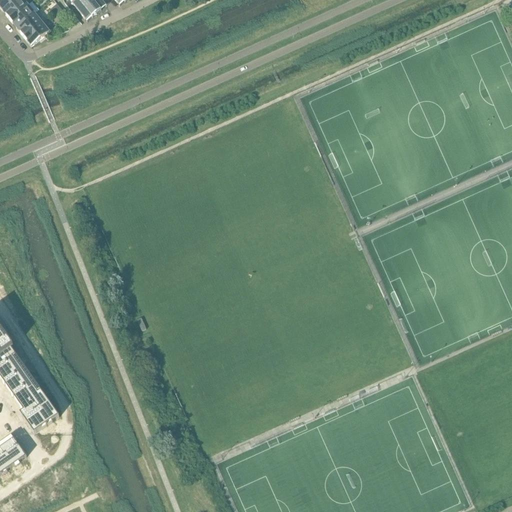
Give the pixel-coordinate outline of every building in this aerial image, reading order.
[(17,0),(0,0),(0,6),(1,5),(5,10),(17,0)] [(9,21),(12,19),(30,5),(25,0),(17,0),(5,10),(9,14),(6,17),(9,21)] [(71,0),(65,5),(71,12),(75,8),(85,20),(90,16),(92,19),(97,15),(95,12),(84,0),(71,0)] [(84,0),(95,12),(97,15),(101,12),(99,9),(104,5),(100,0),(84,0)] [(30,5),(12,19),(9,21),(13,25),(16,23),(19,28),(37,14),(37,13),(34,15),(27,7),(30,5)] [(44,23),(37,14),(19,28),(23,32),(20,34),(24,39),(44,23)] [(51,32),(44,23),(24,39),(27,43),(30,41),(34,46),(51,32)] [(0,332),(0,378),(0,379),(3,383),(2,384),(7,392),(9,391),(12,396),(10,397),(16,405),(17,403),(21,408),(19,409),(23,415),(20,417),(34,437),(41,432),(40,431),(44,427),(46,429),(47,428),(46,427),(50,423),(51,425),(59,420),(40,394),(37,396),(12,361),(15,358),(11,352),(13,351),(0,332)] [(0,477),(2,476),(1,474),(6,471),(7,473),(15,467),(13,466),(18,462),(19,464),(27,459),(14,440),(0,450),(0,477)]
